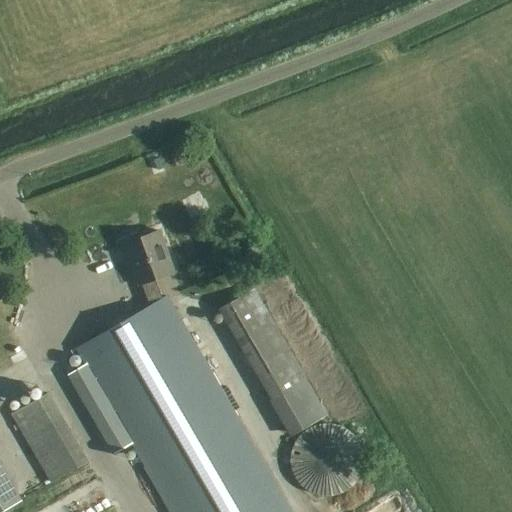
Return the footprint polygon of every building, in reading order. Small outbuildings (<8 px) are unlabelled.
[(171,511),(291,511),(166,296),(162,298),(155,279),(174,272),(159,231),(127,242),(133,257),(129,258),(139,284),(141,283),(149,306),(76,348),(85,364),(68,374),(115,455),(132,445),(171,511)] [(221,308),(294,434),(326,415),(252,289),(221,308)] [(52,482),(87,462),(47,393),(12,413),(52,482)] [(290,457),(290,460),(290,463),(291,466),(291,469),(292,472),(294,475),(295,478),(297,481),(299,483),(301,486),(303,488),(306,490),(308,491),(311,493),(314,494),(317,495),(320,496),(324,496),(327,496),(330,496),(333,496),(336,495),(339,494),(342,493),(345,491),(348,490),(350,488),(353,486),(355,483),(357,481),(358,478),(360,475),(361,472),(362,469),(363,466),(363,463),(363,460),(363,457),(363,453),(362,450),(361,447),(360,444),(358,441),(357,439),(355,436),(353,434),(350,432),(348,430),(345,428),(342,427),(339,425),(336,424),(333,424),(330,423),(327,423),(324,423),(320,424),(317,424),(314,425),(311,427),(308,428),(306,430),(303,432),(301,434),(299,436),(297,439),(295,441),(294,444),(292,447),(291,450),(291,453),(290,457)] [(0,465),(0,507),(19,497),(0,465)] [(38,509),(39,511),(93,511),(106,506),(92,481),(38,509)] [(379,503),(382,511),(404,511),(409,510),(400,493),(379,503)]
